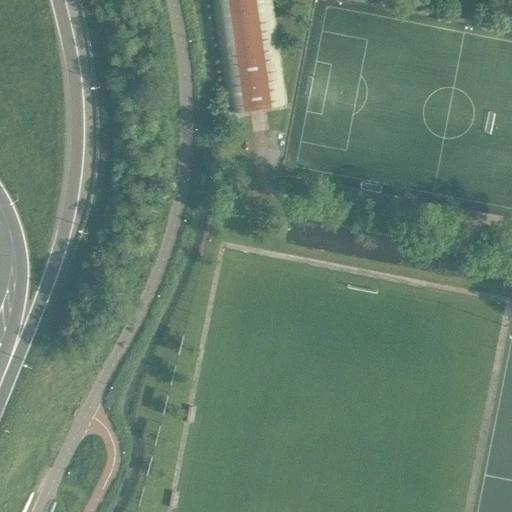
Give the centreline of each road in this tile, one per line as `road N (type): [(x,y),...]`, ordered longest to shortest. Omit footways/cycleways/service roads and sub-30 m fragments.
road 1 (primary): [(12,350),(39,303),(71,206),(77,101),(59,0)]
road 2 (primary): [(0,194),(21,249),(12,350)]
